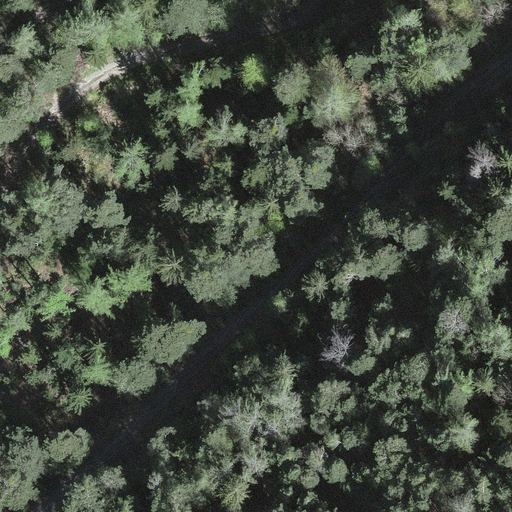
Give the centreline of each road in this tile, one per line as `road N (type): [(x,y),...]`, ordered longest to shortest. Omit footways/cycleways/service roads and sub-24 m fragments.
road 1 (track): [(43,511),(358,212),(467,90),(511,57)]
road 2 (track): [(318,0),(289,21),(141,56),(90,84),(44,128),(0,209)]
